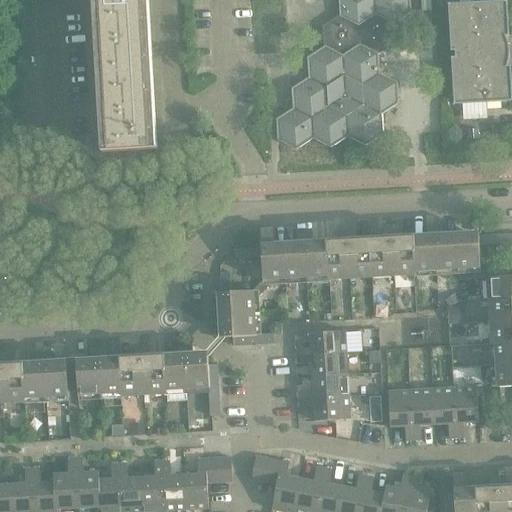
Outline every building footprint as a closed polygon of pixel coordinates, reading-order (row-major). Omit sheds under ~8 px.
[(99,0),(108,152),(102,152),(103,153),(157,150),(157,149),(151,149),(142,0),(99,0)] [(277,141),(278,141),(296,150),(313,139),(331,148),(347,137),(365,146),(383,135),(381,115),(398,104),(397,83),(379,74),(378,55),(394,44),(393,24),(410,13),(409,0),(338,0),(339,17),(323,28),(324,48),(307,58),(308,78),(292,89),(293,109),(276,120),(277,141)] [(455,14),(449,15),(451,52),(455,51),(455,58),(451,58),(453,95),(459,95),(460,104),(460,105),(507,102),(507,101),(506,101),(506,92),(511,92),(511,91),(511,66),(507,67),(507,59),(510,59),(509,57),(509,55),(509,52),(509,49),(509,47),(509,44),(506,45),(505,37),(509,37),(507,11),(501,12),(501,3),(501,2),(454,4),(454,6),(455,14)] [(455,125),(450,131),(450,139),(456,144),(462,138),(461,131),(455,125)] [(478,130),(468,130),(469,140),(478,139),(478,130)] [(427,234),(413,235),(415,272),(416,272),(437,271),(434,225),(426,226),(427,234)] [(442,225),(434,225),(437,271),(458,270),(456,232),(442,233),(442,225)] [(399,227),(391,228),(394,277),(416,276),(416,272),(415,272),(413,235),(399,236),(399,227)] [(384,236),(370,237),(372,278),(394,277),(391,228),(383,228),(384,236)] [(262,249),(262,259),(263,281),(286,279),(284,242),(274,243),(273,230),(261,231),(262,249)] [(341,239),(327,240),(329,277),(328,277),(328,281),(351,279),(348,230),(340,231),(341,239)] [(356,230),(348,230),(351,279),(372,278),(370,237),(356,238),(356,230)] [(478,231),(456,232),(458,270),(481,268),(480,246),(479,237),(478,231)] [(313,232),(305,233),(307,278),(328,277),(329,277),(327,240),(313,240),(313,232)] [(298,241),(284,242),(286,279),(307,278),(305,233),(297,233),(298,241)] [(503,245),(511,244),(511,242),(511,235),(503,236),(503,245)] [(487,246),(495,245),(495,236),(487,237),(487,246)] [(495,245),(503,245),(503,236),(495,236),(495,245)] [(487,237),(479,237),(480,246),(487,246),(487,237)] [(254,259),(262,259),(262,249),(254,250),(254,259)] [(235,260),(245,260),(244,250),(235,251),(235,260)] [(245,260),(254,259),(254,250),(244,250),(245,260)] [(221,274),(221,282),(231,281),(230,273),(221,274)] [(511,276),(492,278),(493,300),(493,301),(511,299),(511,276)] [(231,281),(221,282),(222,293),(231,293),(231,281)] [(216,294),(217,316),(255,314),(254,292),(231,293),(222,293),(216,294)] [(489,300),(491,322),(511,321),(511,299),(493,301),(493,300),(489,300)] [(464,307),(448,308),(449,324),(465,323),(464,307)] [(219,339),(225,339),(225,338),(233,338),(241,337),(251,337),(256,337),(256,336),(255,314),(217,316),(219,338),(219,339)] [(511,321),(491,322),(492,345),(495,345),(495,344),(511,342),(511,321)] [(275,324),(270,329),(271,335),(274,335),(282,335),(281,325),(281,323),(275,324)] [(297,350),(297,357),(347,355),(345,332),(310,334),(311,349),(297,350)] [(275,345),(274,335),(271,335),(261,336),(262,345),(275,345)] [(252,346),(262,345),(261,336),(256,336),(256,337),(251,337),(252,346)] [(241,337),(233,338),(234,347),(242,346),(241,337)] [(242,346),(252,346),(251,337),(241,337),(242,346)] [(219,339),(219,338),(215,343),(207,351),(208,351),(208,358),(209,358),(220,346),(225,339),(219,339)] [(511,342),(495,344),(495,345),(497,365),(511,364),(511,342)] [(177,353),(164,354),(166,391),(167,391),(187,390),(185,344),(177,344),(177,353)] [(192,344),(185,344),(187,390),(209,389),(210,389),(210,384),(209,376),(209,366),(208,358),(208,351),(207,351),(193,352),(192,344)] [(149,346),(142,347),(144,396),(167,395),(167,391),(166,391),(164,354),(150,355),(149,346)] [(134,355),(121,356),(123,394),(122,394),(122,397),(144,396),(142,347),(134,347),(134,355)] [(51,352),(43,352),(46,398),(69,397),(67,365),(77,365),(79,396),(101,395),(98,349),(91,349),(91,358),(52,360),(51,352)] [(106,349),(98,349),(101,395),(122,394),(123,394),(121,356),(107,357),(106,349)] [(36,361),(22,362),(25,399),(26,399),(46,398),(43,352),(36,353),(36,361)] [(8,354),(0,355),(3,404),(26,403),(26,399),(25,399),(22,362),(8,363),(8,354)] [(347,355),(297,357),(298,365),(312,364),(313,378),(348,376),(347,355)] [(511,364),(497,365),(498,388),(511,386),(511,364)] [(217,366),(209,366),(209,376),(218,375),(217,366)] [(209,376),(210,384),(218,384),(218,375),(209,376)] [(299,393),(300,401),(349,398),(348,376),(313,378),(314,392),(299,393)] [(219,393),(218,384),(210,384),(210,389),(209,389),(210,393),(219,393)] [(477,388),(454,389),(457,439),(465,438),(464,424),(479,423),(478,414),(477,388)] [(454,389),(433,391),(435,426),(449,425),(449,439),(457,439),(454,389)] [(433,391),(411,392),(414,441),(422,441),(421,427),(435,426),(433,391)] [(414,441),(411,392),(389,393),(391,428),(405,427),(406,442),(414,441)] [(219,401),(219,393),(210,393),(210,401),(219,401)] [(381,397),(370,398),(371,423),(382,423),(381,397)] [(349,398),(300,401),(300,408),(315,407),(315,422),(350,420),(349,398)] [(220,409),(219,401),(210,401),(211,409),(220,409)] [(211,417),(212,417),(220,417),(220,409),(211,409),(211,417)] [(490,422),(490,413),(478,414),(479,423),(490,422)] [(490,413),(490,422),(500,422),(500,413),(490,413)] [(144,426),(132,427),(132,436),(144,435),(144,426)] [(252,481),(265,483),(269,460),(256,457),(252,481)] [(83,459),(76,460),(78,509),(99,508),(100,508),(98,481),(99,481),(99,473),(84,474),(83,459)] [(219,459),(206,460),(208,484),(220,483),(219,459)] [(231,459),(219,459),(220,483),(233,483),(231,459)] [(54,475),(54,483),(55,483),(57,510),(58,510),(78,509),(76,460),(68,460),(69,475),(54,475)] [(199,475),(185,476),(187,511),(209,509),(208,484),(206,460),(198,461),(199,475)] [(269,460),(265,483),(277,485),(281,462),(269,460)] [(170,462),(162,463),(165,511),(187,511),(185,476),(171,476),(170,462)] [(281,462),(277,485),(272,510),(281,511),(294,511),(301,480),(287,478),(289,463),(281,462)] [(155,477),(142,478),(143,511),(160,511),(165,511),(162,463),(155,463),(155,477)] [(100,508),(99,508),(99,511),(121,511),(119,465),(111,465),(112,480),(99,481),(98,481),(100,508)] [(127,465),(119,465),(121,511),(143,511),(142,478),(128,479),(127,465)] [(301,480),(294,511),(316,511),(324,470),(317,468),(314,483),(301,480)] [(41,469),(33,470),(35,511),(57,511),(58,510),(57,510),(55,483),(54,483),(41,484),(41,469)] [(26,485),(12,485),(13,511),(35,511),(33,470),(25,470),(26,485)] [(324,470),(316,511),(338,511),(343,488),(329,485),(332,471),(324,470)] [(453,476),(454,494),(455,504),(455,511),(477,511),(476,487),(466,487),(466,475),(453,476)] [(343,488),(338,511),(360,511),(367,477),(359,476),(357,490),(343,488)] [(382,511),(405,511),(411,477),(403,476),(401,490),(386,488),(385,495),(386,495),(382,511)] [(367,477),(360,511),(382,511),(386,495),(385,495),(372,493),(374,479),(367,477)] [(411,477),(405,511),(427,511),(430,495),(416,493),(418,479),(411,477)] [(490,486),(476,487),(477,511),(499,511),(498,477),(490,478),(490,486)] [(505,477),(498,477),(499,511),(511,511),(511,484),(506,485),(505,477)] [(0,511),(13,511),(12,485),(0,486),(0,511)] [(454,494),(446,495),(446,504),(455,504),(454,494)]
